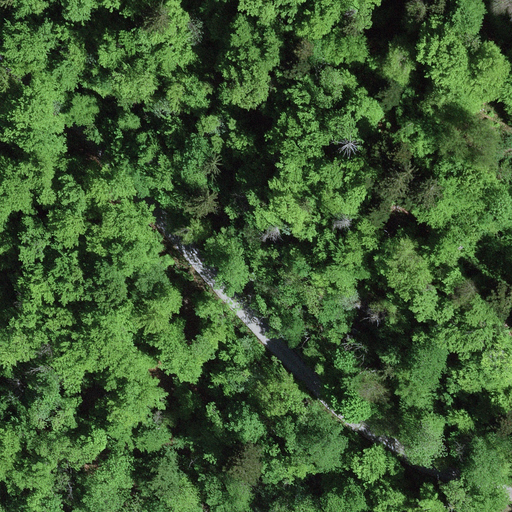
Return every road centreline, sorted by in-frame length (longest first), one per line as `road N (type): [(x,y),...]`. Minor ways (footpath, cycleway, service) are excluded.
road 1 (track): [(0,52),(81,126),(245,315),(338,407),(439,470),(511,491)]
road 2 (track): [(511,123),(504,117),(481,0)]
